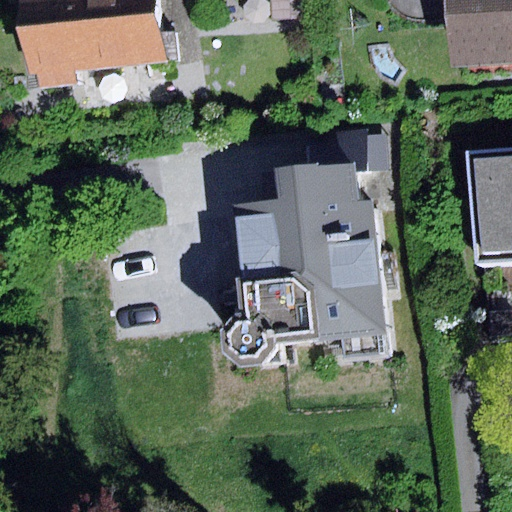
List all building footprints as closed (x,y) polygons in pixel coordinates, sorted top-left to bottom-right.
[(76,73),(163,68),(158,0),(21,0),(26,76),(37,75),(38,90),(77,87),(76,73)] [(310,0),(268,0),(271,22),(312,19),(310,0)] [(511,0),(448,0),(452,67),(511,64),(511,0)] [(306,134),(309,165),(355,161),(390,160),(387,128),(306,134)] [(511,151),(466,155),(474,265),(511,262),(511,151)] [(358,194),(355,161),(309,165),(272,168),(274,200),(227,203),(235,309),(218,332),(219,352),(236,367),(260,367),(279,343),(342,337),(344,359),(391,355),(378,193),(358,194)]
